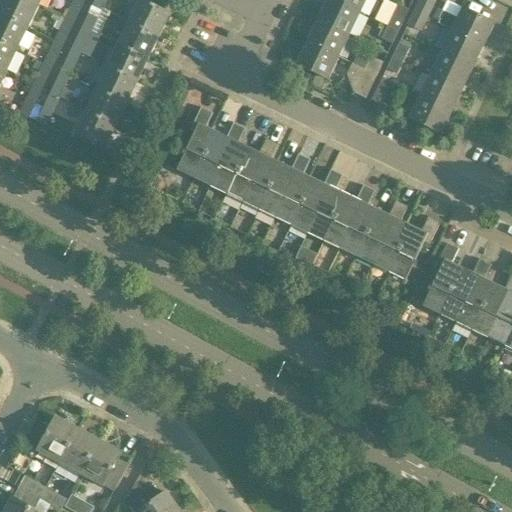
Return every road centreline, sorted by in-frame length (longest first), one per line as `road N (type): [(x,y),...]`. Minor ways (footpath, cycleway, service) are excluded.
road 1 (primary): [(511,466),(0,187)]
road 2 (primary): [(0,247),(486,511)]
road 3 (residential): [(499,205),(238,80),(236,64),(258,13)]
road 4 (residential): [(155,421),(40,359)]
road 5 (residential): [(235,511),(178,433),(155,421)]
